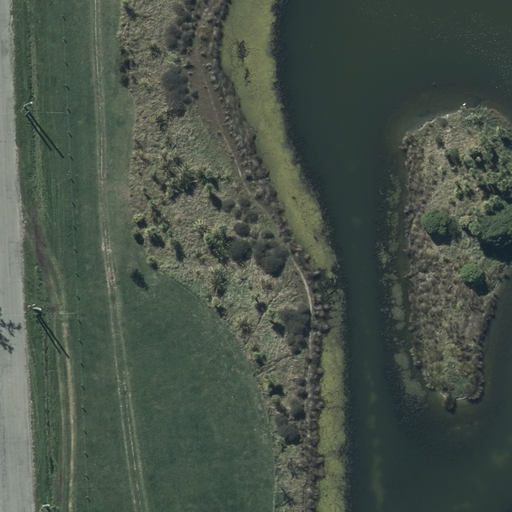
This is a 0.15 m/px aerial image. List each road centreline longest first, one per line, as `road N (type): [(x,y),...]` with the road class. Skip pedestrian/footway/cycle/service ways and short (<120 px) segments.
road 1 (track): [(94,0),(106,262),(131,511)]
road 2 (unclassified): [(0,261),(12,511)]
